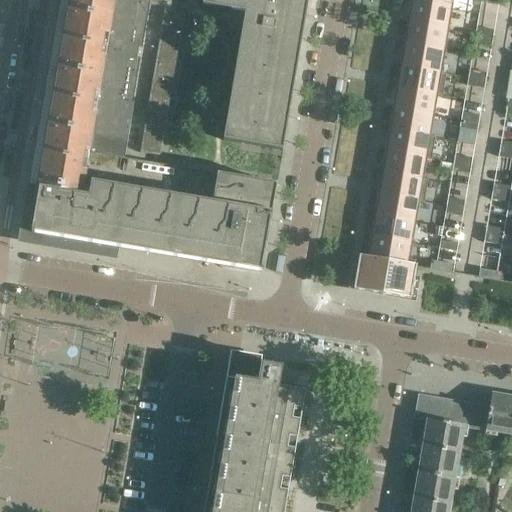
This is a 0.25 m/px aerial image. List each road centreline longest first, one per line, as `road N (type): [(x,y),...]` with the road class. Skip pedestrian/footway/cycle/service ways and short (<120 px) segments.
road 1 (residential): [(290,318),(339,0)]
road 2 (residential): [(157,511),(192,301)]
road 3 (residential): [(192,301),(0,267)]
road 4 (residential): [(369,511),(400,335)]
